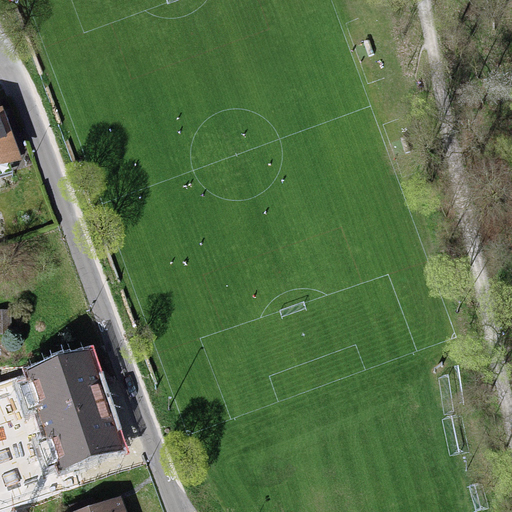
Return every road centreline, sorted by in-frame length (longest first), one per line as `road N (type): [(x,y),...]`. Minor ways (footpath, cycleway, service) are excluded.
road 1 (unclassified): [(0,62),(30,113),(178,511)]
road 2 (track): [(511,433),(424,0)]
